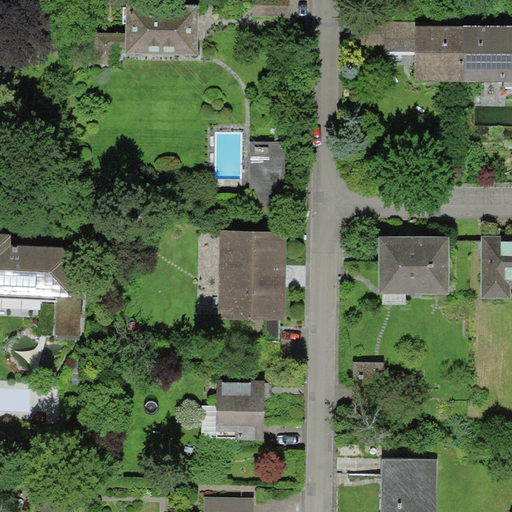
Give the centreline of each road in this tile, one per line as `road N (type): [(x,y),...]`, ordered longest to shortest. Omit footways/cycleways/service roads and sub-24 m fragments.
road 1 (residential): [(322,511),(331,202)]
road 2 (residential): [(331,202),(328,0)]
road 3 (residential): [(511,202),(331,202)]
